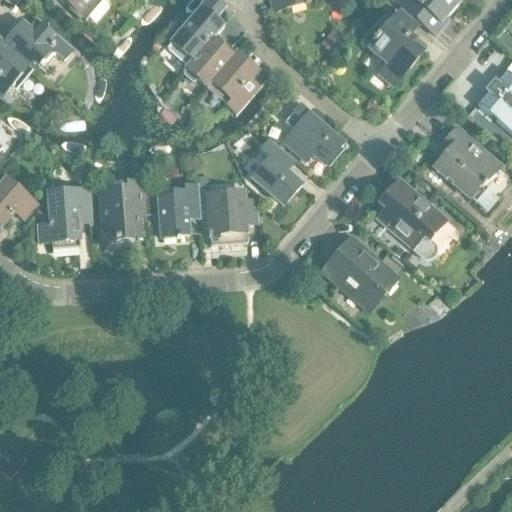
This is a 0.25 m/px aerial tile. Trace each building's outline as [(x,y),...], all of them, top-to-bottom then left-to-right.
[(55,0),(84,24),(105,0),(55,0)] [(215,38),(216,38),(222,30),(214,23),(225,10),(212,0),(210,0),(168,50),(189,68),(215,38)] [(268,0),(273,16),(313,4),(311,0),(268,0)] [(401,0),(396,7),(431,38),(458,6),(451,0),(401,0)] [(416,32),(398,17),(367,53),(385,69),(377,78),(392,91),(422,56),(407,43),(416,32)] [(21,27),(3,47),(2,48),(27,69),(27,70),(32,75),(40,66),(45,65),(51,59),(56,58),(63,64),(72,55),(40,28),(32,37),(21,27)] [(189,68),(181,77),(193,87),(196,83),(206,92),(210,87),(236,57),(237,56),(216,38),(215,38),(189,68)] [(2,48),(3,47),(0,44),(0,101),(27,70),(27,69),(2,48)] [(257,75),(236,57),(210,87),(230,104),(225,111),(235,119),(254,96),(245,89),(257,75)] [(511,81),(504,75),(475,108),(511,139),(511,81)] [(282,146),(305,166),(311,158),(324,169),(342,148),(322,130),(323,129),(299,108),(283,126),(292,134),(282,146)] [(433,171),(474,207),(475,207),(486,216),(497,202),(487,193),(487,192),(484,189),(499,171),(454,132),(440,149),(447,155),(433,171)] [(259,154),(268,162),(250,183),(282,210),(301,189),(279,170),(287,161),(267,144),(259,154)] [(0,188),(0,231),(16,212),(26,220),(35,209),(5,182),(0,188)] [(376,223),(411,253),(410,254),(419,262),(424,265),(429,264),(433,261),(435,257),(435,251),(432,247),(428,244),(445,224),(398,184),(383,202),(389,207),(376,223)] [(126,189),(127,194),(98,196),(102,247),(131,244),(130,221),(143,220),(141,188),(126,189)] [(198,217),(197,197),(196,189),(183,190),(183,196),(170,197),(171,201),(157,202),(160,242),(188,240),(186,217),(198,217)] [(49,228),(37,229),(39,247),(78,244),(77,222),(89,221),(87,193),(47,196),(49,228)] [(244,206),(243,196),(206,199),(209,251),(247,248),(245,228),(257,227),(256,205),(244,206)] [(320,275),(363,312),(377,296),(383,301),(397,284),(349,242),(320,275)] [(193,504),(184,496),(177,504),(185,511),(193,504)]
